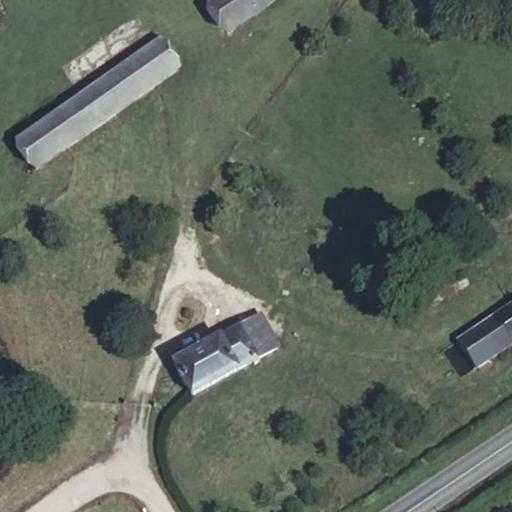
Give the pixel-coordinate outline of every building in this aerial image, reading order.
[(238,0),(186,0),(205,24),(238,0)] [(266,0),(238,0),(205,24),(215,38),(266,0)] [(155,64),(131,32),(0,125),(0,141),(16,164),(155,64)] [(511,318),(511,280),(452,320),(469,347),(511,318)] [(171,380),(237,346),(250,338),(244,323),(255,317),(246,301),(153,349),(171,380)] [(255,317),(244,323),(250,338),(263,331),(255,317)]
